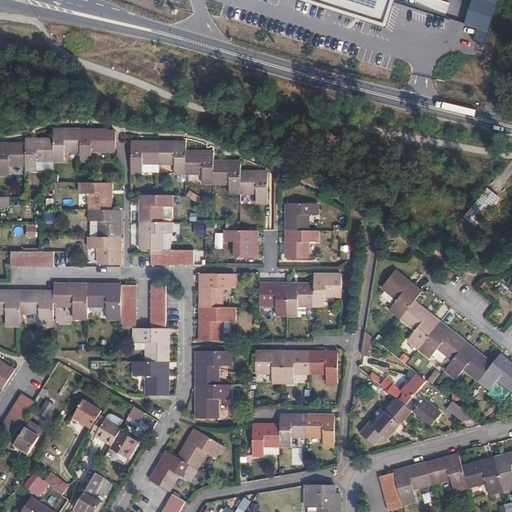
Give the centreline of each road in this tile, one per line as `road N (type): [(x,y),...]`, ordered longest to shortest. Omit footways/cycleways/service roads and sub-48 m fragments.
road 1 (residential): [(119,511),(187,385),(186,280),(128,274)]
road 2 (tertiary): [(15,6),(300,75)]
road 3 (tertiary): [(300,75),(60,0)]
road 4 (tertiary): [(511,129),(300,75)]
road 5 (residential): [(349,471),(346,423),(372,260)]
road 6 (residential): [(349,471),(511,428)]
road 7 (residential): [(128,274),(41,274),(0,286)]
